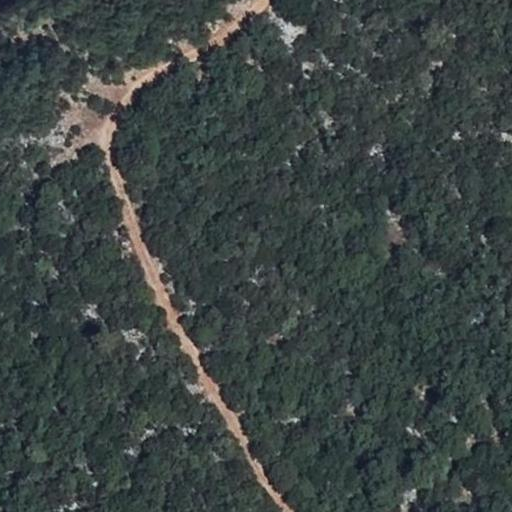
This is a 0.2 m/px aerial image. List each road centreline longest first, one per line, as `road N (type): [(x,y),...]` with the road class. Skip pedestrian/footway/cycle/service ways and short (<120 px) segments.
road 1 (track): [(104,133),(131,231),(287,511)]
road 2 (track): [(104,133),(123,100),(262,0)]
